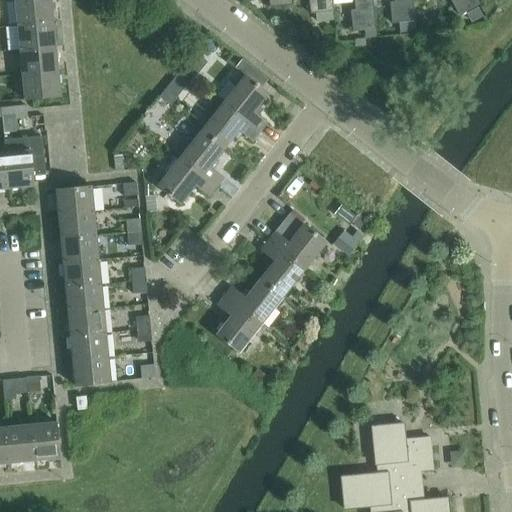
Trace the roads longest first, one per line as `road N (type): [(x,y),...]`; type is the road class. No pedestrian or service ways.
road 1 (unclassified): [(511,437),(501,343),(508,213)]
road 2 (unclassified): [(193,269),(325,98)]
road 3 (unclassified): [(454,199),(325,98)]
road 4 (unclassified): [(325,98),(202,0)]
